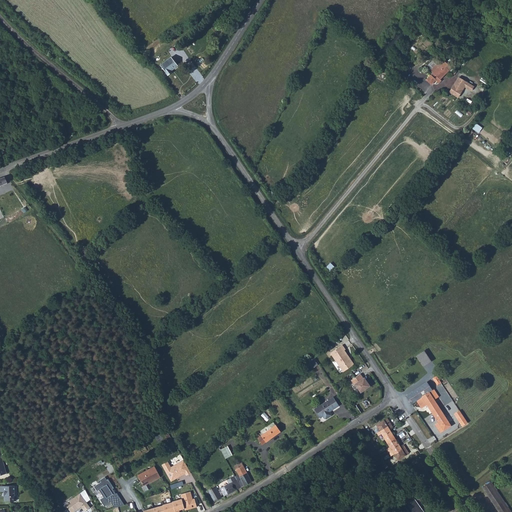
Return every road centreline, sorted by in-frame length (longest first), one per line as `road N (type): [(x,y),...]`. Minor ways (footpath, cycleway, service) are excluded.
road 1 (residential): [(209,511),(395,397),(297,246)]
road 2 (residential): [(297,246),(426,98)]
road 3 (unclassified): [(0,17),(118,128)]
road 4 (residential): [(297,246),(211,124)]
road 5 (tertiary): [(0,171),(118,128)]
